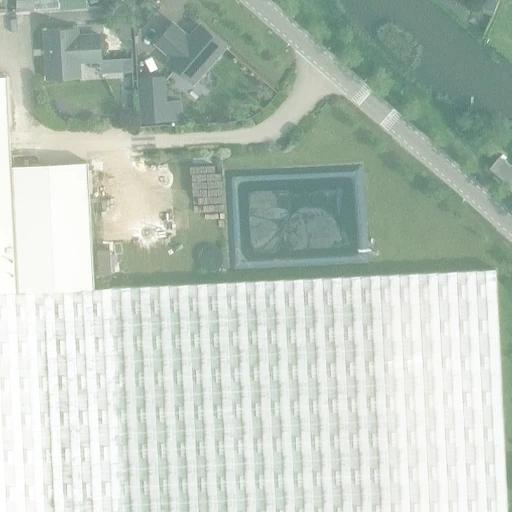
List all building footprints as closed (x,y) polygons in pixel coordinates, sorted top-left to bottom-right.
[(86,9),(85,0),(34,0),(17,1),(18,13),(36,11),(58,9),(59,12),(86,9)] [(486,0),(482,9),(493,13),(498,0),(486,0)] [(168,62),(193,84),(224,48),(199,26),(187,41),(181,35),(182,34),(172,25),(154,44),(171,59),(168,62)] [(100,61),(98,35),(77,36),(77,30),(44,32),(46,79),(79,77),(78,62),(100,61)] [(0,77),(0,293),(93,290),(87,164),(10,167),(10,156),(6,77),(0,77)] [(165,77),(139,79),(142,123),(167,122),(166,101),(165,77)] [(511,166),(500,156),(489,171),(511,190),(511,166)] [(334,247),(368,247),(367,174),(234,177),(234,208),(293,207),(293,199),(303,199),(303,210),(301,210),(301,218),(308,218),(308,232),(334,232),(334,247)] [(108,258),(95,258),(96,283),(109,282),(108,258)] [(0,511),(505,511),(494,271),(227,283),(93,290),(0,293),(0,511)]
